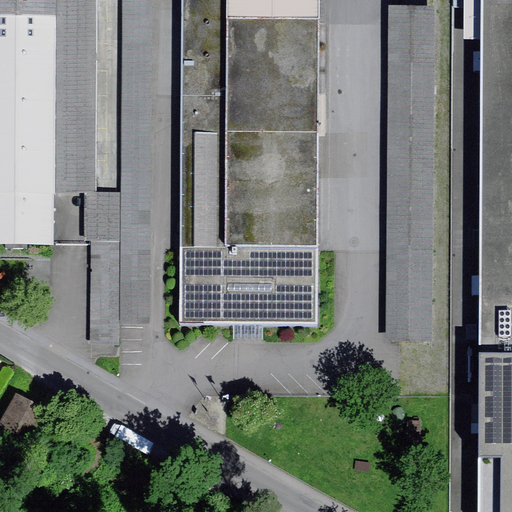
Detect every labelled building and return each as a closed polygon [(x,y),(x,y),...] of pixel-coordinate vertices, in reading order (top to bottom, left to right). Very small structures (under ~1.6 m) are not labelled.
[(0,0),(0,246),(55,246),(56,193),(95,193),(95,0),(0,0)] [(321,0),(182,0),(182,326),(248,326),(318,327),(321,0)] [(464,0),(464,36),(480,36),(479,0),(464,0)] [(511,511),(511,0),(483,0),(483,511),(511,511)] [(437,5),(391,5),(387,340),(434,340),(437,5)] [(45,408),(16,393),(0,423),(0,433),(25,447),(45,408)]
